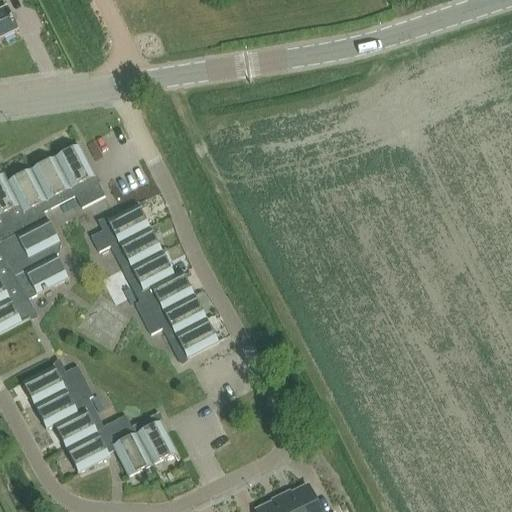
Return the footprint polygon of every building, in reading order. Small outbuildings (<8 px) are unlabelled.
[(0,0),(0,43),(20,34),(2,0),(0,0)] [(83,210),(105,199),(79,148),(8,185),(4,176),(0,177),(0,337),(32,321),(39,317),(31,302),(70,281),(59,260),(64,246),(47,214),(77,198),(83,210)] [(102,234),(90,240),(99,256),(110,249),(140,304),(136,307),(152,337),(164,331),(182,364),(189,360),(189,361),(220,344),(183,272),(176,275),(139,204),(105,223),(98,227),(102,234)] [(54,368),(22,384),(47,432),(54,429),(78,475),(116,455),(130,481),(178,455),(162,424),(158,417),(133,430),(127,418),(104,429),(90,401),(94,399),(78,369),(66,375),(61,364),(54,368)] [(320,511),(309,488),(283,500),(288,511),(320,511)] [(288,511),(283,500),(258,511),(288,511)]
